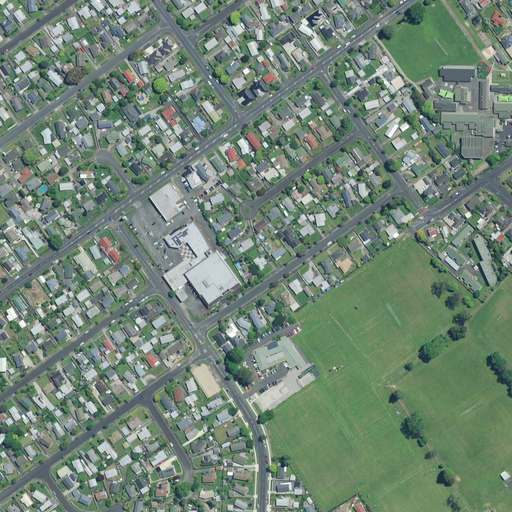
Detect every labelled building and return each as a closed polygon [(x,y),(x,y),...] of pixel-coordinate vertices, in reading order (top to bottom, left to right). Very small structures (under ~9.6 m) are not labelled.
[(37,11),(34,0),(32,0),(27,1),(30,13),(37,11)] [(100,3),(97,0),(94,0),(91,3),(99,12),(105,7),(100,2),(100,3)] [(184,6),(179,0),(172,0),(179,9),(184,6)] [(280,6),(278,0),(270,0),(273,8),(280,6)] [(336,5),(332,0),(322,7),(330,17),(334,13),(331,9),(336,5)] [(477,13),(468,0),(463,0),(460,3),(467,14),(466,15),(469,18),(477,13)] [(502,1),(501,0),(499,0),(496,2),(503,13),(507,11),(501,2),(502,1)] [(141,9),(135,1),(131,4),(132,6),(128,9),(131,14),(136,11),(137,12),(141,9)] [(207,8),(203,3),(195,8),(199,14),(207,8)] [(265,7),(264,3),(259,5),(261,9),(260,9),(262,16),(261,17),(262,20),(263,19),(263,21),(271,18),(270,15),(268,15),(266,7),(265,7)] [(312,8),(308,3),(305,5),(306,6),(302,8),(303,9),(299,12),(298,11),(294,15),(293,13),(289,16),(294,23),(296,21),(295,20),(302,16),(302,17),(306,14),(306,13),(312,8)] [(351,3),(350,3),(343,9),(347,13),(349,11),(347,9),(353,5),(351,3)] [(90,10),(87,6),(78,12),(81,16),(83,15),(86,20),(92,16),(88,11),(90,10)] [(194,13),(190,7),(182,13),(186,19),(194,13)] [(358,9),(357,8),(349,15),(353,20),(356,17),(357,19),(364,13),(360,8),(358,9)] [(13,18),(6,9),(3,12),(10,20),(13,18)] [(26,18),(20,9),(14,14),(20,22),(26,18)] [(146,12),(143,9),(139,12),(142,15),(135,20),(124,28),(129,34),(138,27),(137,27),(141,24),(141,25),(146,21),(146,22),(151,19),(146,12)] [(506,21),(500,18),(501,16),(499,15),(500,13),(496,11),(491,20),(495,22),(494,24),(497,26),(499,23),(503,26),(506,21)] [(252,22),(246,14),(241,17),(247,26),(252,22)] [(340,28),(344,27),(343,25),(345,24),(344,20),(343,16),(341,17),(340,14),(334,16),(337,29),(338,29),(341,33),(343,32),(340,28)] [(68,20),(70,26),(70,27),(71,27),(72,31),(79,28),(75,17),(68,20)] [(112,22),(109,18),(105,20),(106,20),(102,23),(105,27),(112,22)] [(15,25),(11,20),(3,26),(8,32),(11,30),(10,29),(15,25)] [(277,25),(274,22),(269,26),(271,29),(269,31),(273,37),(286,28),(283,24),(281,26),(279,23),(277,25)] [(245,31),(238,23),(227,31),(233,40),(245,31)] [(64,30),(60,24),(52,30),(57,36),(64,30)] [(299,29),(305,34),(305,33),(309,35),(312,31),(303,24),(299,29)] [(118,30),(115,26),(110,30),(114,36),(116,35),(119,38),(125,34),(121,28),(118,30)] [(333,26),(331,28),(327,30),(325,27),(321,29),(329,40),(336,35),(334,32),(336,31),(333,26)] [(218,34),(216,36),(219,41),(227,35),(223,29),(218,33),(218,34)] [(73,38),(69,32),(62,36),(66,43),(73,38)] [(316,38),(318,36),(315,32),(312,34),(315,38),(310,41),(317,51),(322,47),(316,38)] [(113,43),(106,33),(104,34),(104,33),(100,36),(104,42),(102,43),(105,48),(113,43)] [(295,41),(290,34),(281,40),(285,46),(290,42),(291,43),(295,41)] [(49,46),(46,36),(40,38),(43,48),(49,46)] [(88,44),(84,38),(80,41),(84,47),(88,44)] [(219,43),(215,38),(205,45),(209,51),(219,43)] [(232,40),(228,44),(234,50),(236,48),(237,50),(239,48),(232,40)] [(259,54),(253,42),(247,44),(252,57),(259,54)] [(99,50),(97,44),(90,47),(95,57),(101,55),(99,51),(99,50)] [(166,46),(164,44),(155,50),(161,58),(173,50),(169,44),(166,46)] [(39,52),(30,45),(26,50),(34,57),(39,52)] [(55,54),(59,51),(55,45),(51,48),(55,54)] [(302,52),(299,48),(291,53),(298,63),(299,63),(301,67),(306,63),(303,59),(304,58),(300,53),(302,52)] [(274,55),(270,49),(265,52),(272,62),(274,60),(272,57),(274,55)] [(226,54),(223,50),(215,56),(218,61),(220,60),(222,63),(231,57),(228,52),(226,54)] [(508,61),(500,50),(495,53),(503,65),(508,61)] [(19,53),(15,56),(17,59),(15,60),(17,64),(26,57),(22,52),(22,51),(19,53)] [(158,57),(154,51),(148,55),(152,61),(158,57)] [(283,53),(281,54),(279,55),(284,65),(282,66),(284,70),(291,67),(283,53)] [(365,61),(360,55),(354,59),(361,69),(370,63),(367,59),(365,61)] [(178,64),(173,56),(168,60),(169,61),(164,65),(168,70),(178,64)] [(25,73),(28,71),(31,69),(33,67),(29,61),(21,67),(25,73)] [(148,73),(147,68),(150,67),(149,64),(146,65),(145,61),(138,63),(141,75),(148,73)] [(230,75),(237,70),(240,65),(235,61),(231,66),(226,70),(230,75)] [(13,72),(6,63),(1,66),(7,76),(13,72)] [(66,73),(69,71),(69,72),(72,70),(71,69),(74,68),(70,63),(62,68),(66,73)] [(261,63),(259,65),(254,68),(259,74),(263,70),(262,69),(264,67),(261,63)] [(170,78),(172,82),(176,79),(181,78),(186,75),(182,68),(173,74),(174,75),(170,78)] [(136,79),(129,69),(123,73),(131,83),(136,79)] [(39,74),(36,70),(28,75),(31,79),(39,74)] [(53,72),(51,70),(47,74),(50,76),(49,77),(59,86),(63,81),(53,72)] [(356,82),(353,70),(345,72),(349,85),(356,82)] [(396,78),(390,70),(383,74),(386,78),(387,78),(390,82),(396,78)] [(276,79),(272,72),(263,79),(267,84),(273,80),(273,81),(276,79)] [(247,82),(243,77),(238,80),(236,78),(233,81),(239,90),(243,87),(242,86),(247,82)] [(31,84),(27,78),(14,87),(18,92),(22,89),(22,90),(31,84)] [(121,87),(115,78),(110,81),(117,91),(121,87)] [(434,83),(431,78),(420,85),(423,91),(434,83)] [(51,88),(44,79),(37,84),(40,88),(43,87),(46,92),(51,88)] [(194,86),(192,80),(188,81),(187,81),(180,84),(183,90),(194,86)] [(442,80),(440,86),(455,92),(455,101),(461,101),(461,103),(467,103),(467,88),(462,88),(442,80)] [(511,85),(510,85),(490,84),(490,91),(510,92),(510,93),(511,93),(511,85)] [(397,91),(393,85),(388,88),(392,94),(397,91)] [(412,93),(408,87),(402,91),(404,95),(409,92),(411,94),(412,93)] [(256,94),(252,88),(242,94),(246,100),(252,96),(256,94)] [(198,91),(197,89),(191,93),(197,102),(204,97),(199,90),(198,91)] [(370,94),(366,89),(361,92),(360,90),(356,93),(362,102),(366,99),(365,98),(370,94)] [(433,96),(428,89),(423,93),(427,100),(433,96)] [(113,102),(108,90),(101,93),(106,104),(113,102)] [(33,91),(28,95),(27,93),(24,96),(26,99),(29,97),(34,104),(42,98),(39,94),(37,96),(33,91)] [(324,111),(330,107),(327,102),(326,103),(318,92),(312,96),(320,108),(321,108),(324,111)] [(90,100),(92,99),(95,97),(92,93),(84,100),(87,104),(85,105),(88,110),(93,106),(92,103),(90,100)] [(308,101),(305,97),(304,95),(294,102),(298,108),(305,103),(305,104),(308,101)] [(17,112),(26,107),(24,103),(21,104),(18,97),(11,100),(17,112)] [(416,109),(408,98),(402,102),(410,113),(416,109)] [(452,100),(434,99),(434,108),(456,109),(456,103),(452,103),(452,100)] [(380,106),(378,100),(365,103),(367,110),(380,106)] [(221,119),(208,101),(202,105),(215,123),(221,119)] [(97,107),(101,112),(104,110),(105,111),(107,110),(102,103),(97,107)] [(511,103),(494,103),(493,113),(499,113),(499,117),(511,117),(511,103)] [(140,116),(143,114),(136,105),(133,106),(131,104),(126,107),(124,105),(120,108),(126,116),(127,115),(131,122),(132,121),(134,123),(138,120),(141,117),(140,116)] [(76,111),(77,110),(74,106),(67,111),(72,117),(69,119),(72,123),(75,120),(74,119),(79,116),(76,111)] [(10,117),(3,107),(0,109),(0,114),(5,121),(10,117)] [(168,121),(172,118),(171,117),(169,119),(168,117),(175,112),(171,107),(162,113),(168,121)] [(291,113),(287,107),(279,114),(283,119),(288,115),(291,119),(295,116),(292,112),(291,113)] [(312,113),(308,108),(299,114),(303,119),(312,113)] [(94,121),(102,115),(99,111),(97,112),(97,111),(90,116),(94,121)] [(478,113),(440,111),(440,122),(442,122),(442,129),(451,130),(451,123),(456,123),(456,130),(464,130),(464,123),(469,123),(469,129),(476,130),(475,136),(493,137),(493,116),(478,116),(478,113)] [(376,122),(379,128),(386,123),(389,118),(382,113),(379,118),(380,119),(376,122)] [(168,127),(158,115),(154,118),(156,121),(163,131),(168,127)] [(342,125),(336,115),(330,119),(336,129),(342,125)] [(83,119),(82,116),(78,119),(80,121),(76,124),(80,129),(89,123),(85,117),(83,119)] [(202,132),(201,131),(201,130),(202,129),(202,130),(205,128),(204,127),(205,126),(204,125),(206,124),(203,120),(202,121),(198,116),(193,120),(195,124),(193,126),(198,133),(199,134),(202,132)] [(433,129),(425,117),(419,120),(422,124),(420,126),(423,131),(426,129),(428,132),(433,129)] [(296,125),(292,119),(283,126),(287,131),(296,125)] [(317,126),(312,120),(308,123),(312,129),(317,126)] [(64,131),(62,121),(56,123),(58,135),(60,135),(61,139),(67,137),(66,131),(64,131)] [(271,126),(268,121),(258,127),(262,133),(265,138),(269,135),(266,130),(271,126)] [(184,131),(178,123),(176,125),(172,127),(175,131),(174,132),(177,136),(180,134),(184,131)] [(398,126),(393,123),(385,134),(391,138),(398,126)] [(409,127),(406,123),(400,127),(403,131),(409,127)] [(151,130),(148,125),(138,132),(142,137),(151,130)] [(129,128),(128,127),(126,128),(127,129),(122,132),(125,137),(130,133),(129,132),(133,130),(130,126),(129,128)] [(327,133),(323,126),(317,130),(322,136),(320,137),(323,141),(333,134),(330,131),(327,133)] [(51,135),(53,133),(49,128),(41,134),(44,137),(45,144),(52,144),(51,135)] [(184,131),(180,134),(184,140),(186,143),(189,141),(190,142),(194,140),(193,138),(195,137),(191,132),(191,131),(190,129),(189,130),(188,128),(187,129),(184,131)] [(282,135),(278,129),(269,135),(273,141),(282,135)] [(305,135),(301,129),(296,133),(300,138),(305,135)] [(262,146),(252,132),(246,136),(256,150),(262,146)] [(113,140),(120,139),(119,133),(111,134),(106,137),(110,143),(114,141),(113,140)] [(318,145),(310,133),(304,138),(307,143),(308,142),(313,148),(318,145)] [(92,142),(87,134),(83,137),(81,134),(75,138),(76,139),(73,141),(75,145),(82,141),(87,149),(95,144),(93,141),(92,142)] [(129,137),(121,142),(124,145),(127,143),(128,144),(132,141),(129,137)] [(401,141),(398,137),(392,142),(398,150),(407,143),(404,139),(401,141)] [(483,137),(462,137),(461,155),(464,158),(482,159),(483,137)] [(242,148),(241,152),(242,152),(242,155),(246,154),(246,153),(249,153),(249,146),(243,138),(237,143),(242,148)] [(35,146),(31,140),(22,145),(26,151),(31,147),(32,148),(35,146)] [(61,145),(58,140),(52,143),(56,148),(61,145)] [(183,147),(179,142),(170,148),(174,153),(183,147)] [(451,154),(441,142),(436,147),(445,159),(451,154)] [(165,150),(160,143),(152,150),(158,158),(163,155),(162,152),(165,150)] [(297,155),(294,152),(296,151),(295,149),(290,143),(284,147),(292,159),(297,155)] [(119,151),(118,151),(123,157),(128,153),(122,144),(116,148),(119,151)] [(71,151),(67,145),(55,153),(59,159),(71,151)] [(296,151),(294,152),(297,155),(299,158),(306,153),(300,145),(296,148),(298,150),(296,151)] [(8,156),(4,158),(7,163),(20,154),(16,148),(7,154),(8,156)] [(237,160),(233,148),(227,150),(231,162),(237,160)] [(364,158),(357,148),(351,152),(358,162),(364,158)] [(64,159),(69,166),(72,163),(73,164),(81,158),(77,151),(69,157),(68,157),(64,159)] [(415,155),(410,151),(403,160),(408,164),(412,159),(416,162),(420,156),(416,154),(415,155)] [(56,160),(53,155),(38,166),(42,171),(51,165),(50,163),(53,161),(53,162),(56,160)] [(284,155),(277,156),(281,169),(287,167),(284,155)] [(351,161),(347,155),(336,162),(340,168),(351,161)] [(152,168),(156,164),(153,160),(153,158),(150,157),(149,158),(145,156),(142,162),(149,165),(152,168)] [(277,169),(280,166),(276,160),(278,159),(276,156),(271,160),(277,169)] [(223,165),(216,157),(211,161),(219,172),(226,167),(224,164),(223,165)] [(23,160),(21,158),(14,163),(16,166),(14,167),(17,172),(28,163),(25,159),(23,160)] [(247,165),(242,158),(237,162),(239,164),(237,166),(239,170),(247,165)] [(367,163),(364,159),(357,164),(360,168),(367,163)] [(263,172),(264,171),(270,166),(266,160),(256,168),(260,174),(263,172)] [(451,166),(448,161),(443,164),(446,169),(451,166)] [(144,171),(134,162),(130,167),(139,176),(144,171)] [(194,167),(198,172),(197,173),(199,176),(201,175),(206,182),(212,178),(207,171),(209,170),(207,167),(204,169),(200,163),(194,167)] [(429,166),(427,163),(424,165),(422,163),(417,166),(416,164),(411,167),(418,176),(422,174),(421,172),(429,166)] [(33,174),(27,167),(20,172),(23,175),(18,179),(22,184),(33,174)] [(256,172),(252,167),(247,170),(251,175),(256,172)] [(263,172),(260,174),(263,178),(265,176),(268,181),(274,176),(275,178),(279,175),(274,168),(265,174),(263,172)] [(322,172),(328,182),(332,180),(333,179),(332,177),(332,176),(333,176),(328,168),(322,172)] [(453,174),(457,180),(462,177),(463,178),(465,176),(465,175),(467,173),(463,168),(453,174)] [(355,177),(359,174),(357,172),(357,173),(353,169),(348,173),(351,177),(353,175),(355,177)] [(203,183),(195,171),(191,173),(192,175),(187,178),(193,189),(203,183)] [(450,178),(446,172),(441,176),(440,174),(438,176),(439,178),(435,181),(439,186),(450,178)] [(60,178),(56,173),(46,179),(50,185),(60,178)] [(342,179),(339,173),(332,177),(333,179),(332,180),(335,185),(342,180),(342,179)] [(376,177),(374,174),(373,175),(372,173),(368,175),(370,177),(369,177),(376,188),(381,184),(378,180),(379,180),(377,176),(376,177)] [(315,194),(318,192),(323,188),(315,177),(310,181),(315,188),(311,191),(314,195),(315,194)] [(42,184),(38,179),(35,181),(34,179),(25,185),(31,192),(42,184)] [(262,185),(258,179),(251,184),(249,181),(246,183),(252,191),(262,185)] [(120,192),(112,180),(107,184),(115,196),(120,192)] [(13,190),(12,188),(10,185),(9,186),(7,183),(3,186),(0,188),(0,191),(1,193),(0,193),(0,194),(2,198),(13,190)] [(242,188),(237,183),(233,188),(231,186),(229,189),(237,197),(241,193),(239,191),(242,188)] [(366,191),(365,183),(359,184),(360,194),(363,199),(368,195),(366,191)] [(181,200),(170,184),(152,197),(169,222),(183,212),(177,203),(181,200)] [(439,192),(433,184),(424,191),(428,197),(433,193),(435,195),(439,192)] [(301,200),(303,199),(301,197),(303,196),(298,189),(291,194),(296,201),(297,200),(299,203),(302,201),(301,200)] [(352,199),(349,190),(342,193),(348,208),(353,206),(351,200),(352,199)] [(109,197),(105,191),(96,197),(100,204),(107,200),(106,199),(109,197)] [(19,200),(14,192),(6,197),(8,200),(5,203),(9,207),(19,200)] [(224,201),(222,194),(210,198),(213,205),(224,201)] [(301,200),(302,201),(305,205),(313,199),(309,194),(303,199),(301,200)] [(33,200),(30,195),(21,202),(25,208),(23,209),(26,213),(33,207),(30,202),(33,200)] [(485,200),(482,196),(479,198),(477,196),(470,201),(471,202),(467,205),(471,211),(477,206),(485,200)] [(296,208),(288,197),(283,201),(290,212),(296,208)] [(51,202),(44,199),(42,205),(38,203),(36,207),(45,211),(46,208),(49,209),(51,202)] [(73,203),(70,199),(63,204),(66,208),(73,203)] [(96,206),(92,200),(83,206),(89,213),(94,209),(93,208),(96,206)] [(495,209),(488,202),(480,210),(484,214),(485,213),(488,216),(495,209)] [(340,211),(336,205),(333,207),(332,206),(327,209),(333,218),(338,215),(336,213),(340,211)] [(23,220),(13,206),(8,210),(15,220),(14,220),(17,224),(23,220)] [(59,216),(56,211),(58,209),(56,207),(51,210),(52,212),(45,217),(49,223),(59,216)] [(84,213),(80,208),(72,214),(77,222),(80,219),(79,217),(84,213)] [(281,215),(276,208),(270,212),(270,213),(267,215),(272,221),(281,215)] [(390,213),(397,222),(399,226),(403,223),(400,219),(404,216),(402,213),(401,214),(398,210),(396,212),(395,210),(390,213)] [(233,218),(230,213),(219,218),(217,219),(220,224),(233,218)] [(326,220),(325,213),(315,215),(318,227),(325,225),(324,221),(326,220)] [(307,219),(304,215),(297,220),(300,224),(307,219)] [(464,221),(458,215),(454,219),(456,222),(453,225),(457,229),(464,221)] [(497,224),(496,225),(498,227),(497,228),(500,231),(509,222),(506,219),(504,221),(499,215),(494,221),(497,224)] [(64,218),(60,218),(58,222),(60,225),(63,225),(65,228),(70,228),(71,223),(73,222),(70,219),(69,220),(66,220),(64,218)] [(487,223),(481,218),(478,222),(480,224),(477,227),(480,230),(487,223)] [(269,224),(264,219),(254,226),(257,230),(255,231),(258,235),(260,233),(259,232),(263,229),(265,231),(268,229),(266,226),(269,224)] [(176,291),(190,281),(186,274),(217,252),(203,229),(196,220),(172,236),(171,235),(166,238),(174,250),(175,251),(189,242),(200,258),(194,262),(191,257),(165,275),(176,291)] [(386,229),(380,220),(373,225),(378,231),(380,230),(381,232),(386,229)] [(216,224),(215,222),(212,224),(216,231),(221,228),(219,223),(216,224)] [(242,231),(237,224),(232,228),(233,229),(228,233),(232,239),(242,231)] [(315,232),(309,224),(300,231),(304,237),(308,233),(310,236),(315,232)] [(474,230),(468,224),(452,242),(456,246),(458,245),(459,246),(463,242),(461,241),(464,238),(465,239),(469,235),(468,234),(470,231),(472,232),(474,230)] [(399,235),(392,225),(385,230),(390,237),(388,238),(390,241),(395,238),(399,235)] [(59,236),(52,226),(47,229),(53,239),(59,236)] [(10,227),(3,232),(11,243),(17,238),(10,227)] [(32,235),(26,227),(22,230),(26,236),(27,235),(37,250),(44,245),(39,237),(40,236),(36,231),(32,235)] [(293,233),(289,227),(284,231),(287,236),(285,237),(290,245),(291,244),(294,248),(301,243),(297,236),(294,238),(291,234),(293,233)] [(437,228),(432,230),(431,228),(428,229),(431,237),(426,238),(428,243),(434,241),(433,237),(436,236),(436,235),(439,233),(437,228)] [(370,241),(371,241),(369,239),(371,238),(366,231),(361,234),(367,243),(364,245),(366,247),(371,243),(370,241)] [(496,240),(502,234),(499,231),(496,235),(493,233),(491,235),(493,237),(491,239),(493,241),(495,239),(496,240)] [(502,234),(496,240),(499,243),(505,237),(502,234)] [(100,241),(99,242),(102,246),(104,245),(107,250),(109,249),(108,248),(113,245),(106,236),(100,240),(100,241)] [(383,243),(379,237),(372,242),(376,248),(383,243)] [(491,272),(493,271),(491,266),(489,267),(487,263),(489,263),(488,260),(491,258),(490,255),(488,256),(487,253),(489,252),(486,247),(484,248),(483,244),(485,244),(483,239),(480,240),(479,237),(474,240),(484,260),(480,262),(490,285),(496,283),(495,281),(497,280),(495,275),(493,276),(491,272)] [(254,244),(250,238),(241,244),(243,247),(239,250),(236,245),(230,250),(235,258),(254,244)] [(361,246),(358,240),(348,247),(352,252),(361,246)] [(102,257),(96,245),(90,248),(96,260),(102,257)] [(449,245),(444,251),(446,253),(447,252),(449,254),(448,256),(453,259),(454,258),(457,260),(455,262),(460,266),(461,264),(463,266),(467,260),(449,245)] [(28,258),(26,256),(27,255),(27,254),(30,252),(25,246),(20,249),(19,247),(15,250),(23,261),(28,258)] [(286,252),(282,246),(273,253),(272,252),(268,254),(271,258),(273,256),(276,261),(282,257),(281,256),(286,252)] [(110,260),(114,259),(116,262),(119,260),(122,257),(115,249),(114,249),(113,247),(109,250),(105,253),(107,255),(110,253),(112,256),(110,260)] [(344,254),(340,249),(332,255),(336,260),(344,254)] [(242,285),(219,251),(217,252),(186,274),(190,281),(209,308),(242,285)] [(446,253),(444,251),(439,256),(443,260),(447,254),(446,253)] [(89,264),(81,254),(74,259),(78,264),(79,263),(83,268),(89,264)] [(369,259),(367,255),(361,258),(364,263),(369,259)] [(16,260),(13,256),(3,264),(10,272),(15,267),(12,263),(16,260)] [(460,267),(448,256),(445,260),(457,271),(460,267)] [(268,263),(264,257),(260,260),(258,257),(254,261),(261,271),(265,268),(263,266),(268,263)] [(352,264),(348,258),(342,262),(340,260),(335,264),(338,267),(340,266),(345,273),(349,270),(347,267),(352,264)] [(333,272),(329,259),(322,262),(324,267),(327,274),(333,272)] [(131,271),(127,265),(120,270),(121,271),(119,273),(117,270),(108,277),(113,284),(131,271)] [(257,274),(252,268),(242,276),(246,282),(257,274)] [(94,277),(89,270),(83,274),(88,281),(94,277)] [(313,281),(314,280),(312,279),(314,278),(309,271),(303,276),(309,284),(313,281)] [(482,287),(464,271),(459,277),(468,285),(469,284),(472,286),(471,288),(476,293),(482,287)] [(46,281),(42,276),(38,279),(42,284),(46,281)] [(319,276),(314,280),(313,281),(318,287),(324,282),(319,276)] [(337,280),(334,276),(327,280),(330,284),(337,280)] [(125,285),(128,290),(130,289),(139,283),(135,277),(125,285)] [(59,285),(54,278),(47,282),(52,292),(57,289),(56,287),(59,285)] [(301,285),(297,279),(289,285),(292,289),(293,289),(297,295),(303,290),(300,285),(301,285)] [(103,286),(99,281),(90,288),(94,293),(103,286)] [(330,286),(326,281),(322,284),(324,286),(321,288),(323,291),(330,286)] [(78,285),(77,282),(69,286),(72,291),(76,288),(75,286),(78,285)] [(114,293),(118,298),(127,292),(126,291),(128,290),(125,285),(114,293)] [(313,294),(308,287),(304,290),(309,297),(313,294)] [(43,292),(40,288),(32,293),(31,292),(26,295),(32,302),(35,300),(36,302),(42,297),(40,294),(43,292)] [(183,288),(177,292),(184,302),(190,297),(183,288)] [(90,296),(86,290),(77,296),(81,302),(90,296)] [(291,305),(288,292),(281,294),(285,307),(291,305)] [(68,300),(65,295),(55,300),(58,306),(68,300)] [(27,308),(19,296),(13,300),(17,306),(21,312),(27,308)] [(115,301),(111,296),(102,302),(106,308),(115,301)] [(93,305),(89,300),(85,304),(88,309),(93,305)] [(277,308),(272,301),(266,305),(267,306),(264,308),(269,314),(277,308)] [(76,311),(72,304),(69,306),(70,307),(63,311),(67,317),(76,311)] [(140,310),(146,319),(148,320),(149,319),(157,313),(155,310),(158,308),(155,305),(152,307),(153,308),(149,310),(146,306),(140,310)] [(95,306),(86,312),(91,319),(100,313),(95,306)] [(18,317),(13,308),(7,311),(10,315),(7,317),(10,322),(18,317)] [(250,313),(248,314),(251,320),(252,319),(255,325),(258,330),(265,325),(262,320),(261,321),(256,309),(250,312),(250,313)] [(84,324),(77,314),(72,318),(74,321),(74,320),(79,327),(84,324)] [(167,321),(163,316),(152,323),(157,329),(167,321)] [(244,316),(237,321),(239,325),(249,330),(251,324),(246,321),(247,320),(244,316)] [(52,329),(62,322),(59,317),(55,319),(55,318),(47,324),(52,329)] [(27,325),(23,320),(18,323),(22,329),(27,325)] [(45,329),(41,324),(38,325),(37,323),(33,326),(34,328),(31,330),(35,336),(45,329)] [(137,334),(129,323),(124,327),(131,337),(137,334)] [(238,331),(233,323),(229,326),(231,328),(226,332),(231,339),(237,335),(236,333),(238,331)] [(68,328),(65,324),(63,325),(64,327),(58,332),(59,334),(55,337),(59,342),(69,335),(66,330),(68,328)] [(122,336),(118,331),(112,336),(118,345),(124,341),(121,336),(122,336)] [(231,347),(220,331),(212,336),(220,347),(221,346),(225,351),(231,347)] [(248,334),(244,331),(239,337),(243,340),(248,334)] [(9,338),(5,332),(0,335),(5,341),(9,338)] [(174,341),(172,334),(160,337),(162,344),(174,341)] [(288,337),(252,352),(260,371),(287,360),(292,368),(296,365),(298,369),(306,364),(288,337)] [(55,345),(51,339),(43,345),(47,351),(55,345)] [(114,350),(107,339),(103,342),(107,348),(104,350),(107,355),(114,350)] [(143,344),(140,339),(134,344),(137,348),(143,344)] [(183,345),(181,341),(173,346),(172,346),(159,354),(163,360),(168,357),(168,358),(178,351),(179,351),(183,349),(182,346),(183,345)] [(153,348),(149,342),(140,348),(141,350),(142,349),(145,354),(153,348)] [(39,350),(34,343),(25,349),(28,354),(33,351),(35,353),(39,350)] [(98,352),(95,348),(87,353),(91,359),(92,357),(96,363),(101,359),(97,353),(98,352)] [(19,368),(25,365),(23,360),(25,359),(24,356),(22,357),(20,354),(13,356),(15,361),(16,361),(19,368)] [(81,364),(84,362),(86,365),(89,363),(87,360),(84,354),(77,358),(81,364)] [(135,358),(132,354),(125,359),(128,363),(135,358)] [(155,359),(151,354),(146,357),(153,368),(160,363),(156,358),(155,359)] [(7,365),(7,358),(0,358),(0,367),(0,372),(7,371),(7,370),(9,370),(9,365),(7,365)] [(110,365),(107,361),(99,366),(102,371),(110,365)] [(76,368),(72,362),(64,368),(68,374),(76,368)] [(141,366),(140,364),(135,368),(141,377),(146,374),(142,368),(144,367),(143,365),(141,366)] [(97,375),(93,369),(84,375),(88,381),(97,375)] [(119,378),(113,369),(105,374),(110,381),(113,379),(115,381),(119,378)] [(203,374),(202,375),(200,371),(199,370),(195,373),(205,390),(211,386),(208,379),(207,380),(203,374)] [(65,379),(60,371),(52,377),(59,387),(63,384),(61,382),(63,381),(65,379)] [(126,372),(125,371),(122,373),(124,375),(123,376),(130,382),(127,385),(131,389),(135,385),(134,384),(137,380),(128,371),(126,372)] [(198,390),(193,378),(189,379),(190,381),(186,382),(190,393),(198,390)] [(107,390),(100,381),(97,383),(96,381),(94,383),(101,394),(107,390)] [(55,389),(51,383),(42,389),(47,395),(55,389)] [(126,391),(122,384),(113,391),(116,396),(122,393),(126,391)] [(70,392),(65,385),(60,388),(66,395),(70,392)] [(183,401),(181,388),(174,390),(176,402),(183,401)] [(35,396),(37,398),(34,401),(43,409),(47,405),(39,396),(37,394),(35,396)] [(115,400),(111,394),(102,400),(106,406),(115,400)] [(198,399),(195,394),(185,400),(188,405),(191,404),(192,406),(195,405),(193,402),(198,399)] [(171,403),(167,396),(161,400),(167,410),(173,406),(172,405),(174,404),(173,402),(171,403)] [(34,405),(24,397),(19,403),(29,411),(34,405)] [(222,404),(220,399),(207,404),(209,408),(212,407),(213,408),(222,404)] [(98,411),(91,401),(86,405),(92,415),(98,411)] [(55,408),(51,403),(47,407),(51,412),(55,408)] [(18,412),(15,407),(9,411),(16,421),(21,418),(18,412)] [(86,419),(82,407),(75,410),(79,421),(86,419)] [(31,411),(27,414),(33,422),(37,419),(31,411)] [(179,415),(176,411),(171,414),(174,419),(179,415)] [(231,417),(228,411),(217,415),(220,422),(231,417)] [(191,424),(186,416),(182,419),(183,421),(177,424),(181,430),(191,424)] [(14,423),(10,418),(5,422),(9,426),(14,423)] [(142,423),(138,418),(129,424),(132,430),(142,423)] [(77,426),(73,419),(68,421),(69,423),(64,426),(68,432),(77,426)] [(65,434),(57,422),(52,425),(50,422),(45,426),(48,431),(53,428),(57,434),(56,434),(59,439),(65,434)] [(33,435),(36,439),(38,438),(36,434),(38,432),(34,427),(30,430),(33,435)] [(130,433),(125,427),(121,430),(126,436),(130,433)] [(151,436),(146,427),(142,429),(143,431),(138,435),(143,443),(148,440),(147,438),(151,436)] [(240,433),(238,427),(227,431),(230,437),(240,433)] [(200,432),(195,428),(192,432),(186,435),(189,441),(196,437),(200,432)] [(122,438),(117,431),(112,435),(112,436),(109,439),(113,445),(122,438)] [(33,440),(28,433),(25,435),(26,437),(19,442),(23,447),(33,440)] [(47,434),(46,433),(44,435),(45,436),(40,441),(49,448),(53,442),(46,436),(47,434)] [(137,437),(135,433),(126,439),(129,443),(137,437)] [(198,443),(191,445),(195,453),(201,451),(206,444),(200,440),(198,443)] [(112,450),(106,442),(97,448),(102,454),(105,451),(108,455),(110,453),(114,460),(118,457),(113,449),(112,450)] [(160,447),(157,442),(150,446),(149,443),(145,446),(150,453),(160,447)] [(246,449),(244,442),(230,445),(232,452),(246,449)] [(37,455),(30,445),(25,449),(30,456),(28,457),(31,461),(33,459),(32,458),(37,455)] [(142,451),(139,446),(133,449),(136,455),(142,451)] [(15,453),(12,449),(7,452),(10,457),(15,453)] [(99,459),(93,449),(85,454),(88,459),(90,458),(93,463),(99,459)] [(168,457),(163,450),(158,454),(158,455),(150,460),(154,466),(168,457)] [(247,459),(235,454),(232,461),(245,465),(247,459)] [(28,461),(23,455),(16,461),(20,467),(28,461)] [(132,461),(128,455),(119,461),(123,467),(128,463),(128,464),(132,461)] [(212,459),(211,455),(205,456),(205,460),(202,461),(203,466),(215,464),(214,459),(212,459)] [(84,471),(79,459),(72,462),(75,468),(76,467),(78,474),(84,471)] [(14,473),(11,463),(4,464),(7,475),(14,473)] [(98,470),(92,463),(88,465),(94,473),(98,470)] [(143,471),(137,463),(131,467),(137,475),(143,471)] [(71,471),(67,465),(57,472),(61,478),(71,471)] [(287,466),(279,466),(278,478),(284,478),(285,472),(286,472),(287,466)] [(93,474),(88,467),(84,469),(90,477),(93,474)] [(118,475),(116,468),(105,472),(107,479),(118,475)] [(175,474),(173,468),(159,472),(161,479),(175,474)] [(510,477),(505,471),(500,474),(505,480),(510,477)] [(75,486),(75,483),(75,481),(77,480),(76,479),(78,478),(74,472),(70,475),(72,478),(70,479),(68,477),(62,481),(65,485),(66,484),(70,490),(75,486)] [(233,472),(233,476),(234,476),(233,478),(249,481),(250,473),(242,472),(242,473),(233,472)] [(216,480),(216,473),(210,473),(210,476),(203,476),(203,482),(215,482),(215,480),(216,480)] [(142,477),(136,480),(142,489),(140,490),(143,495),(150,490),(147,486),(148,485),(142,477)] [(98,485),(96,479),(89,481),(91,488),(98,485)] [(118,481),(113,481),(111,493),(118,494),(119,484),(117,484),(118,481)] [(136,488),(134,484),(126,489),(131,498),(137,495),(134,489),(136,488)] [(248,490),(236,484),(234,490),(245,495),(248,490)] [(290,491),(289,484),(277,485),(278,492),(290,491)] [(167,496),(167,486),(156,486),(156,497),(167,496)] [(47,497),(37,490),(33,496),(43,503),(47,497)] [(108,498),(105,491),(95,494),(98,501),(108,498)] [(214,497),(213,491),(205,492),(201,491),(200,497),(205,499),(214,497)] [(33,503),(26,494),(23,496),(24,498),(21,500),(23,503),(24,502),(28,507),(33,503)] [(92,499),(82,494),(80,498),(78,497),(77,500),(89,506),(92,499)] [(248,505),(238,499),(235,505),(245,510),(248,505)] [(52,504),(49,500),(45,503),(45,504),(40,508),(43,511),(52,504)] [(141,511),(143,502),(136,501),(134,511),(141,511)] [(19,511),(20,511),(12,503),(6,510),(9,511),(19,511)] [(364,511),(366,511),(360,503),(354,507),(357,511),(364,511)]
